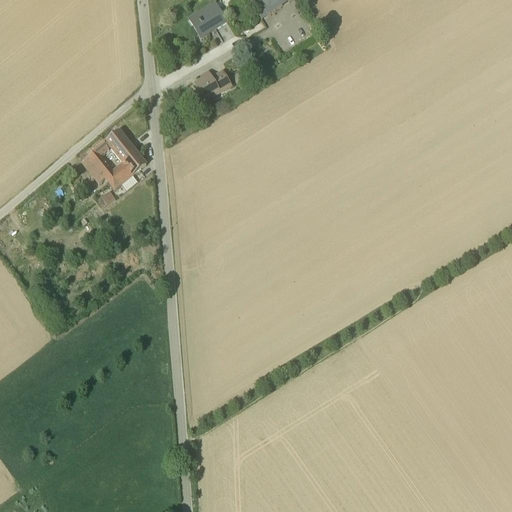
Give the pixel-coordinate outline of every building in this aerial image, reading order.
[(248,0),(261,20),(292,0),(248,0)] [(213,32),(223,26),(228,23),(216,4),(189,20),(198,35),(210,28),(213,32)] [(231,85),(224,71),(212,78),(209,74),(203,78),(204,80),(195,86),(204,101),(231,85)] [(125,181),(127,179),(118,169),(123,165),(137,155),(120,134),(82,164),(99,185),(105,180),(115,192),(126,183),(125,181)] [(125,181),(126,183),(146,167),(137,155),(123,165),(118,169),(127,179),(125,181)] [(103,210),(116,201),(111,193),(98,201),(103,210)]
